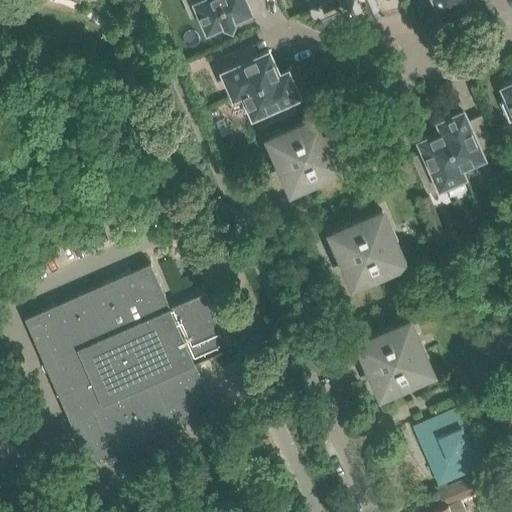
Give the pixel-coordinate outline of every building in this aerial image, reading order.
[(262,2),(260,0),(183,0),(190,15),(199,11),(206,28),(222,21),(223,23),(231,27),(234,19),(233,17),(249,10),(249,8),(262,2)] [(461,0),(434,0),(439,10),(461,0)] [(278,73),(268,50),(245,60),(240,48),(217,58),(232,94),(287,69),(278,73)] [(275,103),(297,94),(287,69),(232,94),(233,95),(242,91),(258,127),(281,116),(275,103)] [(511,75),(502,80),(504,84),(502,85),(508,98),(500,102),(508,120),(511,118),(511,75)] [(495,149),(485,126),(472,132),(462,109),(438,120),(464,179),(465,178),(459,165),(495,149)] [(341,166),(333,148),(319,115),(268,137),(290,188),(341,166)] [(464,179),(438,120),(441,129),(418,139),(428,162),(416,167),(427,190),(439,185),(441,189),(464,179)] [(409,166),(404,155),(392,160),(397,172),(409,166)] [(414,178),(409,166),(397,172),(402,183),(414,178)] [(403,260),(396,244),(381,209),(330,231),(353,282),(403,260)] [(459,280),(449,257),(437,262),(447,285),(459,280)] [(193,362),(211,354),(230,345),(218,318),(205,290),(169,306),(149,262),(29,315),(24,317),(35,342),(49,335),(58,355),(59,355),(75,391),(79,400),(64,407),(77,436),(76,436),(87,461),(213,406),(193,362)] [(431,370),(423,353),(408,319),(358,341),(380,392),(431,370)] [(486,409),(482,398),(474,400),(479,412),(486,409)] [(493,456),(470,402),(416,426),(426,449),(430,447),(434,455),(429,457),(439,480),(493,456)] [(260,418),(250,423),(256,435),(266,431),(260,418)] [(226,480),(237,475),(227,452),(216,457),(216,458),(199,466),(198,465),(187,470),(197,493),(208,488),(216,506),(234,498),(226,480)] [(466,475),(436,489),(443,504),(460,497),(473,491),(466,475)] [(155,499),(146,480),(135,485),(145,505),(155,499)] [(443,504),(425,511),(466,511),(460,497),(443,504)]
